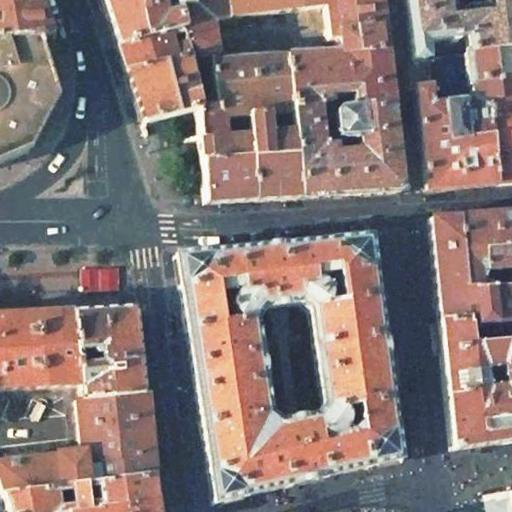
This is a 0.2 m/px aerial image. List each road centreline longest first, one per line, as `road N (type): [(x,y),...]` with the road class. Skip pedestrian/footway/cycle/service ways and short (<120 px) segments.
road 1 (residential): [(132,223),(178,511)]
road 2 (residential): [(407,209),(132,223)]
road 3 (tertiary): [(103,103),(48,175),(0,212)]
road 4 (tertiary): [(132,223),(0,221)]
road 5 (tertiary): [(103,103),(132,223)]
